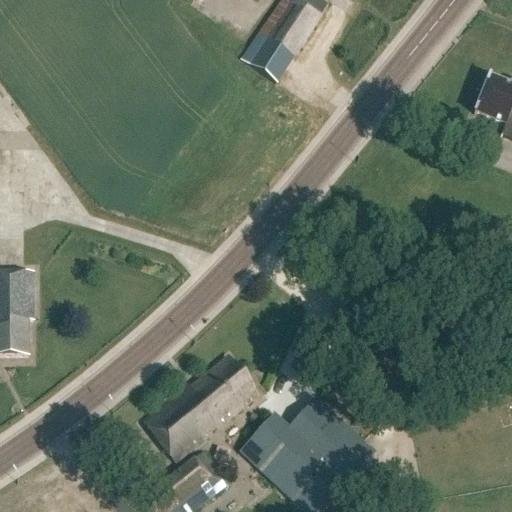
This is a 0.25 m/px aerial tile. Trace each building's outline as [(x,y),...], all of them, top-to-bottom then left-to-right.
[(295,0),(292,5),(283,0),(239,63),(276,88),(321,21),(320,20),(328,7),(317,0),(295,0)] [(511,83),(509,88),(488,80),(473,118),(504,130),(499,141),(511,146),(511,83)] [(0,359),(27,359),(26,322),(31,322),(31,274),(0,274),(0,359)] [(361,368),(408,309),(365,276),(320,335),(361,368)] [(173,466),(256,398),(227,362),(180,400),(178,397),(141,427),(173,466)] [(323,511),(376,456),(317,401),(289,432),(274,418),(239,456),(297,511),(323,511)] [(144,511),(195,511),(230,484),(205,453),(140,506),(144,511)]
